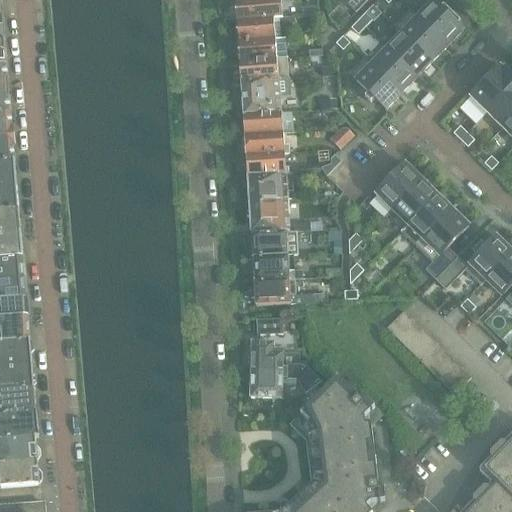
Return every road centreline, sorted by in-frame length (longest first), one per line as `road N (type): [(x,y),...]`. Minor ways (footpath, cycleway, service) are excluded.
road 1 (residential): [(69,511),(25,0)]
road 2 (residential): [(218,511),(185,0)]
road 3 (residential): [(511,409),(497,382),(418,307)]
road 4 (residential): [(422,511),(461,457),(511,415)]
road 5 (residential): [(511,35),(424,125)]
road 6 (residential): [(424,125),(511,208)]
